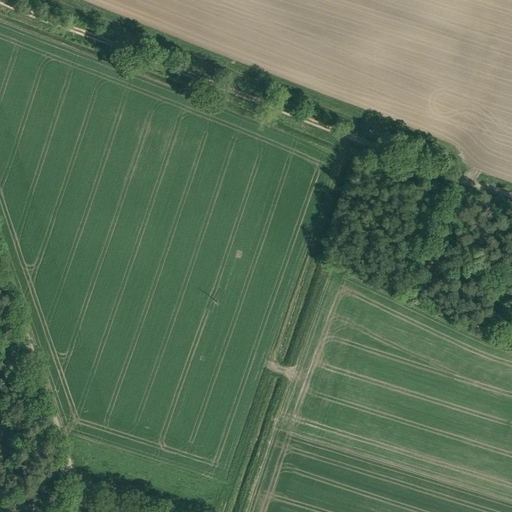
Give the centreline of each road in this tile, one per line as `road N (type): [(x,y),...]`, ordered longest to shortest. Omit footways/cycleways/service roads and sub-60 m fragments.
road 1 (track): [(14,0),(410,156),(511,187)]
road 2 (unclassified): [(0,256),(79,483),(160,511)]
